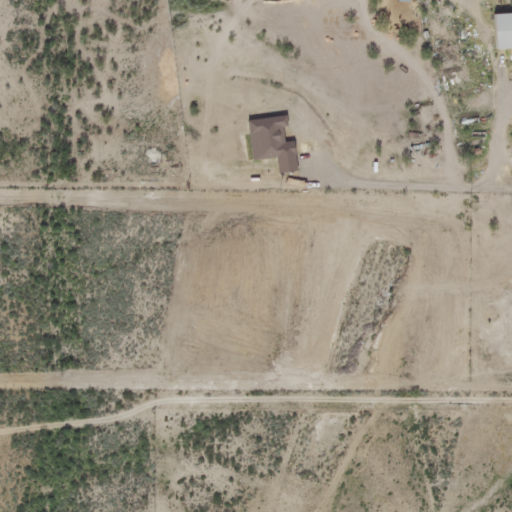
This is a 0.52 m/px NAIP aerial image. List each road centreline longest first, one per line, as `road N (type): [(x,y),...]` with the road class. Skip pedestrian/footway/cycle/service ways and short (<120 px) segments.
road 1 (track): [(392,138),(421,200),(428,253),(327,511)]
road 2 (track): [(231,0),(392,138),(511,197)]
